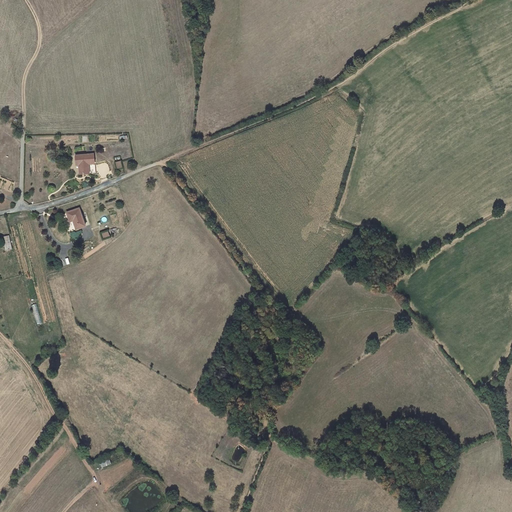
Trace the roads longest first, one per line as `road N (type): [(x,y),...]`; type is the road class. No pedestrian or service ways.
road 1 (track): [(162,162),(288,318),(293,364),(266,414),(270,440)]
road 2 (track): [(24,0),(41,37),(23,81),(21,209)]
road 3 (track): [(95,486),(0,336)]
road 4 (unclassified): [(0,213),(47,205),(162,162)]
